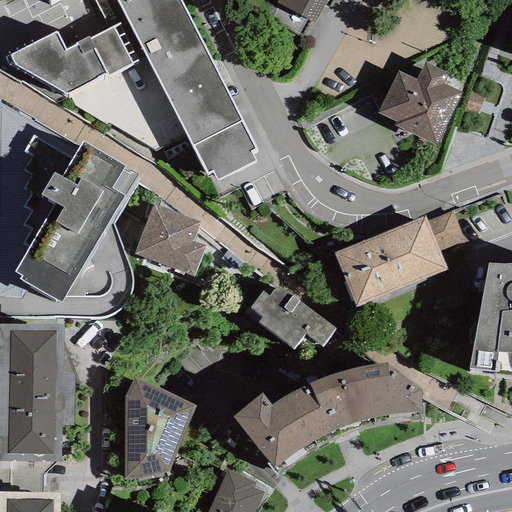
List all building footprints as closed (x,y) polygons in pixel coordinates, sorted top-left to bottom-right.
[(93,0),(108,28),(66,50),(57,32),(11,55),(16,67),(67,96),(107,74),(110,77),(147,57),(207,175),(213,172),(217,181),(255,162),(251,154),(257,151),(180,0),(93,0)] [(276,0),(275,2),(312,21),(323,0),(276,0)] [(449,73),(425,62),(417,80),(397,71),(378,113),(396,121),(394,126),(436,145),(461,91),(444,83),(449,73)] [(124,157),(82,133),(70,155),(34,135),(25,150),(32,154),(24,167),(32,172),(24,186),(30,190),(23,202),(32,208),(23,220),(32,226),(23,238),(27,243),(14,264),(22,269),(19,272),(60,297),(74,272),(79,276),(139,175),(135,172),(138,168),(123,161),(124,157)] [(200,220),(153,202),(135,250),(193,272),(204,242),(193,238),(200,220)] [(427,221),(439,251),(464,241),(452,211),(427,221)] [(425,216),(334,252),(355,306),(446,270),(439,251),(427,221),(425,216)] [(500,266),(489,265),(469,368),(495,370),(494,375),(501,375),(511,375),(511,264),(511,265),(500,266)] [(322,339),(335,322),(284,284),(280,283),(277,283),(274,285),(269,291),(263,287),(250,303),(263,312),(257,318),(293,342),(306,327),(322,339)] [(63,317),(0,315),(0,453),(61,454),(61,418),(73,418),(74,366),(62,366),(63,317)] [(263,384),(232,410),(277,468),(298,454),(315,443),(329,437),(356,425),(373,420),(393,416),(426,413),(425,398),(421,398),(420,384),(386,357),(354,362),(326,368),(303,379),(270,396),(263,384)] [(161,380),(134,374),(124,393),(124,476),(143,474),(168,466),(195,399),(161,380)] [(250,511),(263,485),(226,468),(205,511),(250,511)] [(59,511),(60,487),(0,485),(0,511),(59,511)] [(171,511),(173,508),(156,502),(154,508),(148,506),(145,511),(171,511)]
